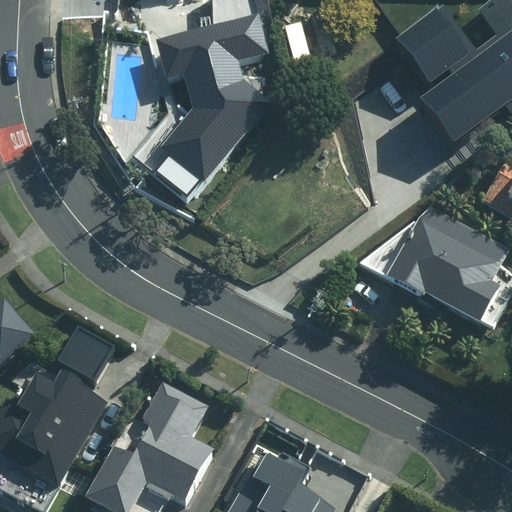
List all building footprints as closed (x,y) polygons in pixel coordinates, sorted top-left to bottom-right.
[(416,93),(453,142),(502,104),(511,116),(511,2),(510,0),(485,0),(473,9),(493,35),(477,47),(443,3),(393,41),(426,84),(416,93)] [(193,118),(155,159),(191,193),(274,104),(245,78),(242,63),(271,56),(260,13),(158,39),(168,78),(182,75),(193,118)] [(440,146),(410,167),(415,174),(383,198),(396,216),(430,191),(433,194),(460,174),(440,146)] [(511,166),(506,163),(480,208),(511,227),(511,166)] [(511,258),(428,217),(392,288),(478,331),(511,263),(511,258)] [(37,335),(4,300),(0,304),(0,369),(37,335)] [(0,485),(43,511),(108,402),(83,387),(86,380),(94,385),(111,345),(77,327),(57,362),(66,370),(53,395),(23,378),(0,420),(0,485)] [(152,427),(134,462),(114,453),(88,506),(99,511),(137,511),(148,491),(185,510),(214,453),(192,442),(208,410),(163,387),(145,423),(152,427)] [(328,511),(330,510),(295,491),(305,473),(259,448),(223,511),(328,511)]
